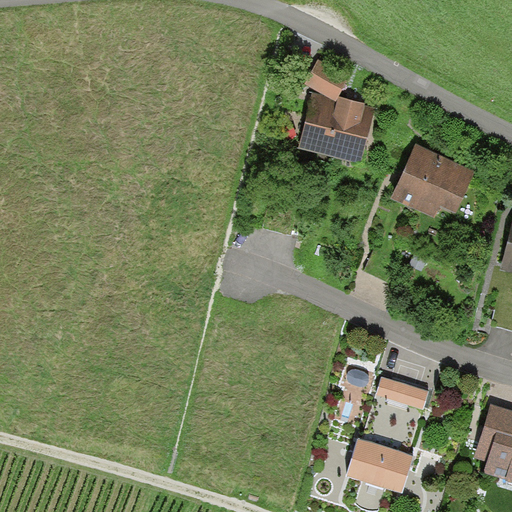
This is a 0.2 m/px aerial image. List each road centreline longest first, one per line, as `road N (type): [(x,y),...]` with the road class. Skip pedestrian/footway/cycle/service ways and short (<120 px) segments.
road 1 (residential): [(511,129),(291,16),(239,0)]
road 2 (residential): [(511,370),(448,350),(237,256)]
road 3 (track): [(258,511),(0,436)]
